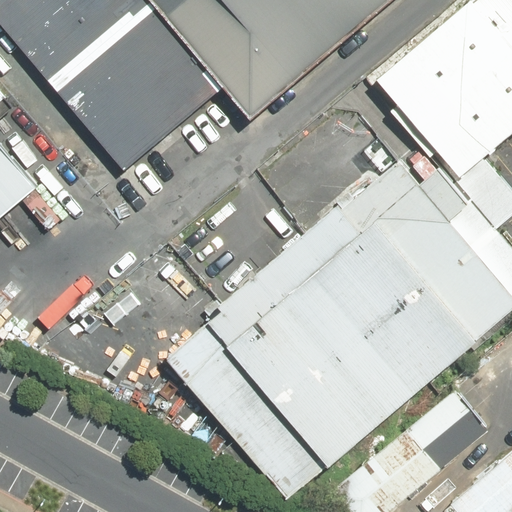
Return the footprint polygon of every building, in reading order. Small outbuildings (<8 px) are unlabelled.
[(408,0),(0,0),(0,19),(131,169),(228,85),(263,125),(408,0)] [(511,0),(455,0),(372,72),(469,184),(495,161),(511,146),(511,0)] [(0,224),(41,191),(0,141),(0,224)] [(181,347),(312,497),(511,324),(511,282),(402,156),(181,347)] [(208,221),(183,243),(192,254),(217,231),(208,221)] [(402,511),(489,437),(454,397),(338,497),(351,511),(402,511)] [(504,511),(511,506),(511,463),(471,497),(483,511),(504,511)]
